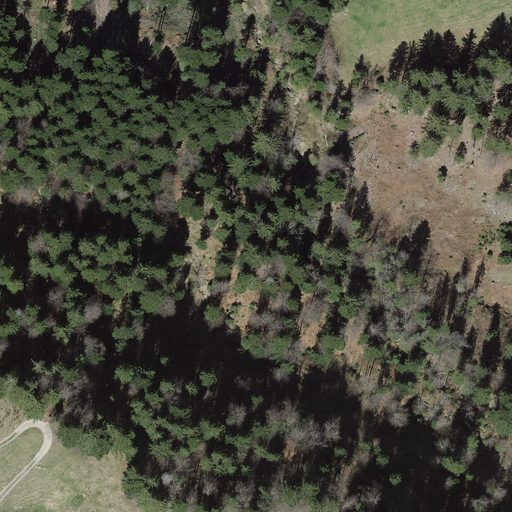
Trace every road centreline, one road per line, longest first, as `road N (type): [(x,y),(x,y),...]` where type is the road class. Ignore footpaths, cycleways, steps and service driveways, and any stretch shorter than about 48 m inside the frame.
road 1 (track): [(0,249),(34,276),(68,364),(140,444),(176,511)]
road 2 (track): [(95,0),(96,48),(79,89),(0,142)]
road 3 (track): [(0,494),(44,446),(34,422),(0,446)]
